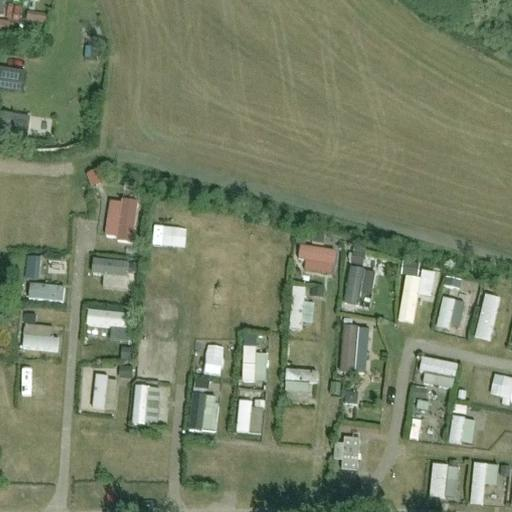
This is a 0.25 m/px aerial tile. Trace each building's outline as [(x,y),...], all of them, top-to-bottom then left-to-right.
[(27,21),(46,24),(47,17),(28,14),(27,21)] [(0,92),(23,96),(26,77),(0,72),(0,92)] [(0,115),(0,143),(11,145),(14,117),(0,115)] [(140,200),(122,199),(119,239),(137,241),(140,200)] [(33,233),(33,252),(73,253),(73,234),(33,233)] [(323,247),(304,247),(303,260),(323,261),(323,247)] [(212,262),(235,263),(235,251),(213,250),(212,262)] [(98,257),(96,273),(131,278),(133,262),(98,257)] [(256,274),(282,278),(284,265),(259,261),(256,274)] [(354,298),(379,299),(380,271),(355,270),(354,298)] [(36,279),(34,301),(63,303),(64,281),(36,279)] [(254,282),(253,303),(270,303),(271,283),(254,282)] [(405,283),(404,316),(420,316),(420,284),(405,283)] [(297,289),(296,331),(309,332),(310,290),(297,289)] [(453,333),(461,301),(447,298),(440,330),(453,333)] [(91,311),(90,331),(137,332),(138,313),(91,311)] [(499,343),(507,319),(486,312),(478,336),(499,343)] [(348,376),(372,377),(372,368),(365,367),(366,327),(349,327),(348,376)] [(216,331),(214,367),(227,368),(229,331),(216,331)] [(63,354),(64,337),(26,336),(26,353),(63,354)] [(143,374),(154,375),(158,342),(146,341),(143,374)] [(158,341),(157,375),(171,375),(172,341),(158,341)] [(261,384),(262,348),(247,348),(247,384),(261,384)] [(424,374),(460,377),(461,363),(425,360),(424,374)] [(291,394),(313,394),(313,374),(292,373),(291,394)] [(99,376),(96,411),(108,412),(111,377),(99,376)] [(511,386),(504,385),(501,403),(490,401),(485,433),(511,437),(511,386)] [(57,408),(57,387),(27,386),(27,407),(57,408)] [(138,423),(162,423),(163,389),(139,388),(138,423)] [(221,436),(222,398),(198,397),(197,436),(221,436)] [(243,403),(242,437),(254,438),(255,403),(243,403)] [(439,438),(441,416),(422,413),(419,436),(439,438)] [(456,419),(453,446),(479,450),(482,422),(456,419)] [(286,446),(296,448),(300,429),(289,427),(286,446)] [(116,458),(163,460),(163,440),(117,439),(116,458)] [(360,442),(344,441),(342,473),(357,474),(360,442)] [(14,475),(55,480),(57,468),(16,463),(14,475)] [(449,502),(450,465),(436,465),(435,502),(449,502)] [(476,465),(475,507),(488,507),(489,465),(476,465)]
